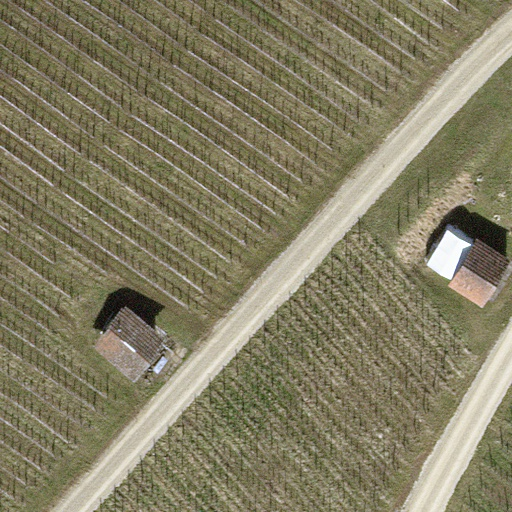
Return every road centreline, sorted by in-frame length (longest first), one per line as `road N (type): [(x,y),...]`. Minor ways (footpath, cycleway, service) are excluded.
road 1 (track): [(511,31),(70,511)]
road 2 (track): [(511,361),(430,511)]
